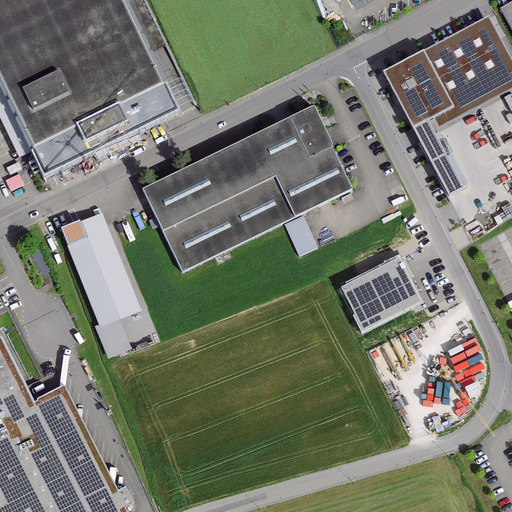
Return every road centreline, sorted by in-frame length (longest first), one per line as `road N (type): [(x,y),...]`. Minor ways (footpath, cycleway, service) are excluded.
road 1 (unclassified): [(215,511),(450,442),(493,404),(498,357),(350,59)]
road 2 (unclassified): [(0,231),(350,59)]
road 3 (unclassified): [(350,59),(465,0)]
